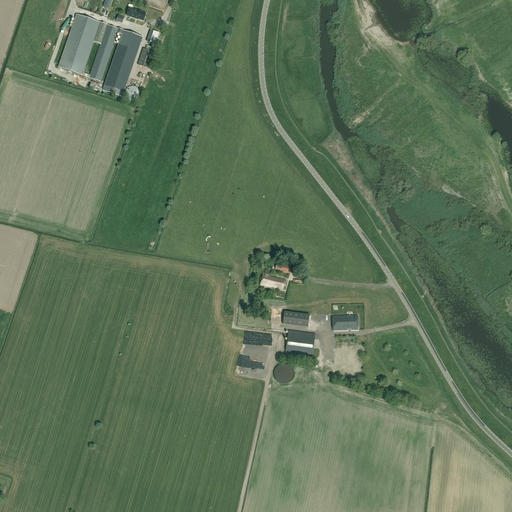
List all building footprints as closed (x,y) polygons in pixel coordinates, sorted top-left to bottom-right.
[(136,19),(143,21),(146,14),(140,12),(129,8),(127,16),(136,19)] [(93,43),(100,23),(76,15),(58,68),(82,76),(82,75),(89,78),(90,76),(83,73),(93,43)] [(100,82),(117,33),(117,32),(118,29),(107,25),(100,23),(93,43),(100,45),(90,76),(89,78),(100,82)] [(122,35),(102,91),(122,98),(142,37),(123,31),(124,31),(118,29),(117,32),(117,33),(122,35)] [(143,49),(138,65),(149,69),(154,53),(155,48),(152,47),(152,48),(147,46),(145,50),(143,49)] [(134,99),(132,95),(138,93),(135,84),(129,86),(130,88),(127,89),(131,100),(134,99)] [(276,263),(275,270),(283,272),(282,273),(290,275),(292,267),(276,263)] [(279,279),(279,280),(269,278),(269,277),(263,275),(260,284),(282,290),(285,281),(279,279)] [(309,316),(284,312),(283,324),(307,328),(309,316)] [(347,317),(332,317),(333,331),(358,330),(357,316),(352,316),(352,319),(347,320),(347,317)] [(288,331),(285,356),(311,360),(315,335),(288,331)] [(352,351),(343,351),(344,360),(353,360),(352,351)]
